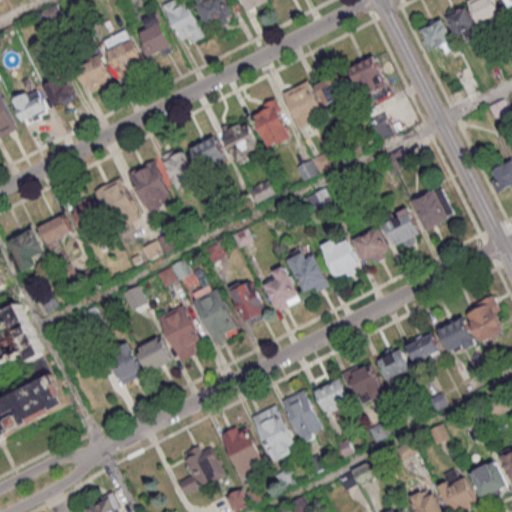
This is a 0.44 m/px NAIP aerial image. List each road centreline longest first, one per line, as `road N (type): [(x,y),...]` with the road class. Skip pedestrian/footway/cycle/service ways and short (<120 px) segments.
road 1 (residential): [(104,449),(511,238)]
road 2 (residential): [(0,190),(371,0)]
road 3 (tertiary): [(381,0),(511,261)]
